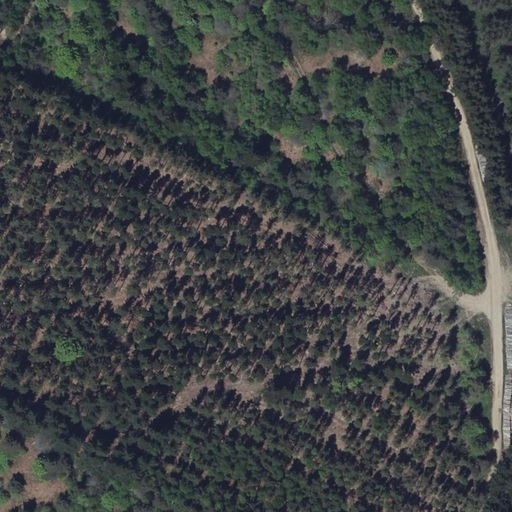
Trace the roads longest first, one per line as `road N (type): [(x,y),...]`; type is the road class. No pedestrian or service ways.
road 1 (track): [(475,511),(496,449),(492,283),(459,95),(422,0)]
road 2 (track): [(258,0),(369,206),(493,323)]
